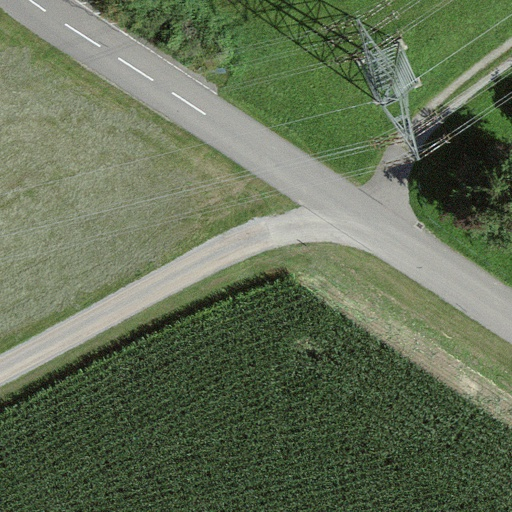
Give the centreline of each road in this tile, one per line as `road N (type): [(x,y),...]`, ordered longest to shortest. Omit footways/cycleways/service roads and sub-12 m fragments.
road 1 (tertiary): [(511,308),(44,0)]
road 2 (track): [(0,356),(338,194)]
road 3 (track): [(387,226),(405,160),(471,86),(511,56)]
